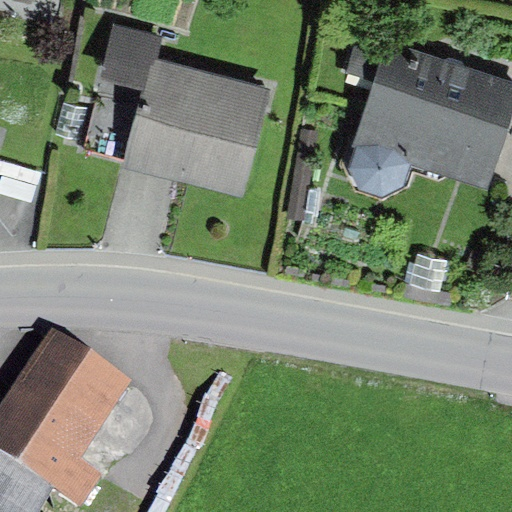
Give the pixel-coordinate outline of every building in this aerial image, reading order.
[(163,32),(115,19),(102,68),(146,80),(126,153),(245,184),(273,79),(159,49),(163,32)] [(511,104),(511,74),(388,33),(354,132),(347,154),(359,175),(382,185),(404,174),(411,152),(489,179),(511,104)] [(354,41),(348,60),(370,67),(376,47),(354,41)] [(93,107),(64,99),(55,130),(84,138),(93,107)] [(127,382),(52,331),(0,406),(0,453),(83,510),(105,478),(75,458),(127,382)]
